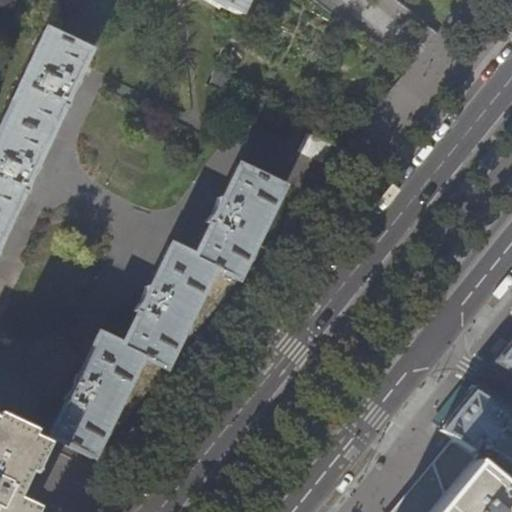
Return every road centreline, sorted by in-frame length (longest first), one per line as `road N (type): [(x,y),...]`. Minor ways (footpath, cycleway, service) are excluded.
road 1 (primary): [(511,75),(156,511)]
road 2 (primary): [(293,511),(431,344)]
road 3 (primary): [(431,344),(511,243)]
